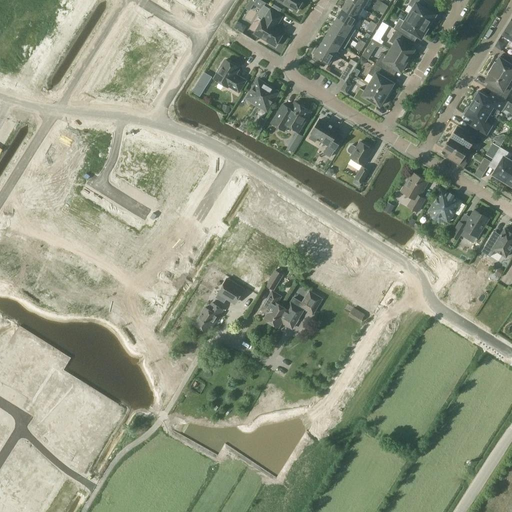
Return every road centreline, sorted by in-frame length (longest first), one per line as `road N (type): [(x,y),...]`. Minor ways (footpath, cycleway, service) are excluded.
road 1 (residential): [(233,159),(413,270),(439,307),(511,353)]
road 2 (residential): [(420,157),(511,4)]
road 3 (residential): [(380,133),(461,0)]
